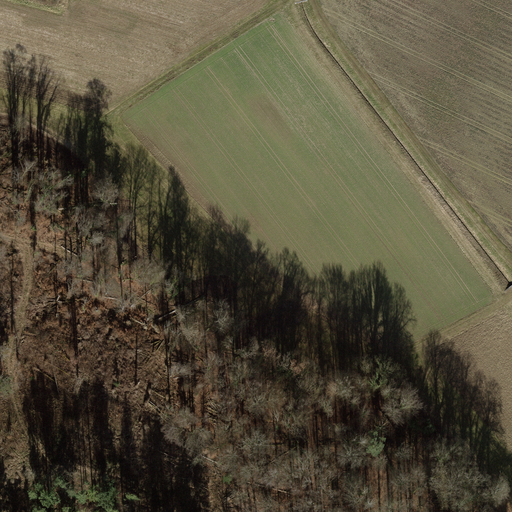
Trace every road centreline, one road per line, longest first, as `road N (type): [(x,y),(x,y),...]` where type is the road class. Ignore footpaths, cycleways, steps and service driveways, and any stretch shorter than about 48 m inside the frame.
road 1 (track): [(511,260),(314,0)]
road 2 (track): [(286,0),(90,129)]
road 3 (track): [(511,488),(389,365)]
road 4 (track): [(511,295),(389,365)]
